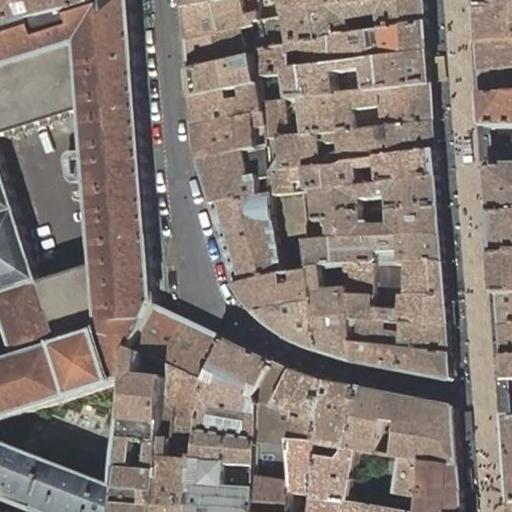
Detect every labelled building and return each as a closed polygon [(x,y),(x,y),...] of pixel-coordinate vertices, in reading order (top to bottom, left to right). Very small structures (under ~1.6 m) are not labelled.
[(0,496),(40,511),(119,511),(122,487),(0,440),(0,429),(54,415),(50,403),(74,396),(120,383),(132,379),(134,361),(139,350),(153,322),(161,307),(149,157),(138,8),(137,0),(116,0),(76,10),(59,15),(12,27),(7,28),(2,14),(0,14),(0,496)] [(0,0),(0,5),(2,14),(7,28),(12,27),(59,15),(76,10),(116,0),(0,0)] [(220,3),(241,0),(186,0),(188,8),(218,4),(220,3)] [(260,22),(264,21),(264,14),(250,16),(247,0),(241,0),(220,3),(218,4),(188,8),(188,9),(193,41),(224,35),(246,30),(260,27),(260,22)] [(433,26),(431,0),(387,0),(381,1),(351,7),(290,17),(292,34),(248,41),(251,54),(258,53),(294,47),(355,37),(353,23),(383,18),(386,33),(433,26)] [(387,0),(285,0),(286,1),(279,2),(274,4),(264,5),(264,14),(264,21),(288,17),(290,17),(351,7),(381,1),(387,0)] [(511,0),(479,0),(480,10),(511,6),(511,0)] [(511,6),(480,10),(483,44),(511,42),(511,6)] [(292,34),(290,17),(288,17),(264,21),(260,22),(260,27),(246,30),(248,41),(292,34)] [(355,37),(386,33),(383,18),(353,23),(355,37)] [(263,78),(293,75),(298,73),(296,56),(311,54),(313,71),(389,61),(436,55),(433,26),(386,33),(355,37),(294,47),(258,53),(259,60),(263,78)] [(191,41),(194,72),(252,61),(251,54),(248,41),(246,30),(224,35),(193,41),(191,41)] [(511,42),(483,44),(485,73),(511,71),(511,42)] [(197,98),(264,86),(263,78),(259,60),(258,53),(251,54),(252,61),(194,72),(197,98)] [(298,73),(313,71),(311,54),(296,56),(298,73)] [(385,92),(438,85),(436,55),(389,61),(313,71),(298,73),(293,75),(299,103),(309,102),(341,97),(339,80),(372,75),(374,93),(385,92)] [(511,96),(511,71),(485,73),(487,97),(511,96)] [(339,80),(341,97),(358,95),(374,93),(372,75),(339,80)] [(324,136),(345,135),(362,133),(389,130),(441,124),(438,85),(385,92),(374,93),(358,95),(341,97),(309,102),(311,126),(297,127),(294,104),(267,104),(270,116),(271,116),(272,127),(272,141),(312,138),(324,136)] [(200,129),(270,116),(267,104),(264,86),(197,98),(200,129)] [(511,127),(511,96),(487,97),(489,126),(491,128),(511,127)] [(299,103),(294,104),(297,127),(311,126),(309,102),(299,103)] [(273,148),(272,141),(272,127),(271,116),(270,116),(200,129),(203,160),(273,148)] [(363,164),(384,162),(384,160),(443,153),(441,124),(389,130),(362,133),(345,135),(324,136),(312,138),(272,141),(273,148),(273,158),(273,174),(297,172),(328,170),(349,169),(349,166),(363,164)] [(265,198),(265,181),(274,180),(273,174),(273,158),(273,148),(203,160),(217,206),(265,198)] [(445,179),(443,153),(384,160),(384,162),(363,164),(349,166),(349,169),(328,170),(297,172),(273,174),(274,180),(265,181),(265,198),(275,196),(276,200),(299,195),(305,194),(304,182),(315,182),(315,192),(317,193),(365,188),(364,171),(384,169),(385,186),(394,185),(445,179)] [(511,166),(494,166),(492,169),(495,214),(511,212),(511,166)] [(367,188),(385,186),(384,169),(364,171),(365,188),(367,188)] [(447,208),(445,179),(394,185),(385,186),(367,188),(365,188),(317,193),(320,224),(330,223),(347,221),(347,214),(369,213),(396,212),(447,208)] [(275,196),(265,198),(217,206),(224,232),(241,287),(286,276),(298,275),(316,274),(316,269),(312,244),(310,225),(308,204),(307,193),(305,194),(299,195),(276,200),(275,196)] [(449,238),(447,208),(396,212),(397,228),(370,229),(369,213),(347,214),(347,221),(349,241),(449,238)] [(397,228),(396,212),(369,213),(370,229),(397,228)] [(511,212),(495,214),(498,255),(511,254),(511,212)] [(451,265),(449,238),(349,241),(347,221),(330,223),(332,242),(312,244),(316,269),(332,268),(355,266),(360,265),(376,266),(384,266),(451,265)] [(330,223),(320,224),(310,225),(312,244),(332,242),(330,223)] [(511,254),(498,255),(501,295),(511,294),(511,254)] [(383,280),(384,266),(376,266),(360,265),(355,266),(356,290),(334,291),(318,292),(320,304),(261,314),(276,327),(306,344),(320,351),(361,363),(360,346),(358,321),(358,298),(382,299),(383,280)] [(455,328),(451,265),(384,266),(383,280),(382,299),(358,298),(358,321),(455,328)] [(334,291),(332,268),(316,269),(316,274),(318,292),(334,291)] [(318,292),(316,274),(298,275),(286,276),(241,287),(242,289),(253,304),(261,314),(320,304),(318,292)] [(511,294),(501,295),(504,326),(511,325),(511,294)] [(231,341),(161,307),(153,322),(139,350),(147,354),(174,366),(212,382),(231,341)] [(458,356),(455,328),(358,321),(360,346),(458,356)] [(278,363),(231,341),(212,382),(208,408),(205,435),(206,435),(202,461),(201,461),(200,465),(195,511),(261,511),(262,494),(227,492),(228,467),(263,469),(263,442),(265,403),(261,401),(278,363)] [(459,380),(458,356),(360,346),(361,363),(457,382),(459,380)] [(129,404),(129,408),(124,464),(122,487),(119,511),(160,511),(165,457),(169,412),(170,403),(173,380),(144,376),(147,354),(139,350),(134,361),(132,379),(129,404)] [(283,410),(299,374),(278,363),(261,401),(265,403),(263,442),(263,469),(263,474),(262,494),(261,511),(294,511),(295,508),(296,480),(295,442),(324,445),(326,427),(321,425),(283,410)] [(198,407),(208,408),(212,382),(174,366),(173,380),(170,403),(198,407)] [(328,383),(299,374),(283,410),(321,425),(326,427),(324,445),(324,446),(351,451),(354,451),(364,389),(328,383)] [(373,391),(364,389),(354,451),(365,453),(383,456),(385,442),(389,420),(400,422),(404,398),(373,392),(373,391)] [(459,408),(404,398),(400,422),(396,445),(385,442),(383,456),(406,459),(427,462),(466,467),(462,411),(459,408)] [(129,408),(129,404),(105,402),(100,462),(124,464),(129,408)] [(192,460),(201,461),(202,461),(206,435),(205,435),(208,408),(198,407),(192,460)] [(396,445),(400,422),(389,420),(385,442),(396,445)] [(324,446),(324,445),(295,442),(296,480),(295,508),(305,509),(317,510),(316,511),(425,511),(427,489),(427,488),(427,462),(406,459),(403,485),(399,510),(357,504),(365,453),(354,451),(351,451),(350,456),(345,461),(323,458),(324,446)] [(165,457),(160,511),(195,511),(200,465),(201,461),(192,460),(165,457)] [(469,493),(466,467),(427,462),(427,488),(427,489),(469,493)] [(227,492),(262,494),(263,474),(263,469),(228,467),(227,492)] [(470,511),(469,493),(427,489),(425,511),(470,511)]
